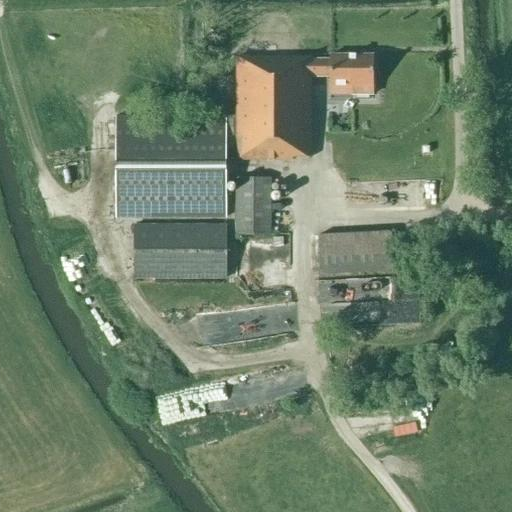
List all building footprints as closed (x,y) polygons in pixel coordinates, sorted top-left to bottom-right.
[(351,94),(372,94),(372,55),(329,55),(329,60),(310,60),(310,57),(236,57),(236,116),(115,116),(115,218),(225,217),(225,159),(236,159),(236,160),(292,160),(292,157),(310,157),(310,76),(329,76),(329,87),(351,86),(351,94)] [(270,235),(270,178),(235,178),(235,235),(270,235)] [(133,278),(225,278),(225,225),(133,226),(133,278)] [(392,271),(391,254),(390,232),(317,235),(318,257),(319,275),(392,271)] [(268,383),(247,390),(255,413),(276,406),(268,383)]
